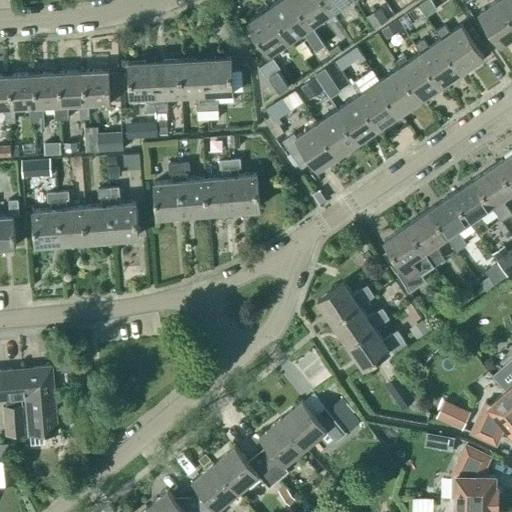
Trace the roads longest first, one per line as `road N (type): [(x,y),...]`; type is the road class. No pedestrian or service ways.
road 1 (unclassified): [(298,246),(511,99)]
road 2 (residential): [(59,511),(234,362)]
road 3 (unclassified): [(0,325),(196,304)]
road 4 (residential): [(0,19),(156,0)]
road 5 (residential): [(234,362),(270,340),(298,246)]
